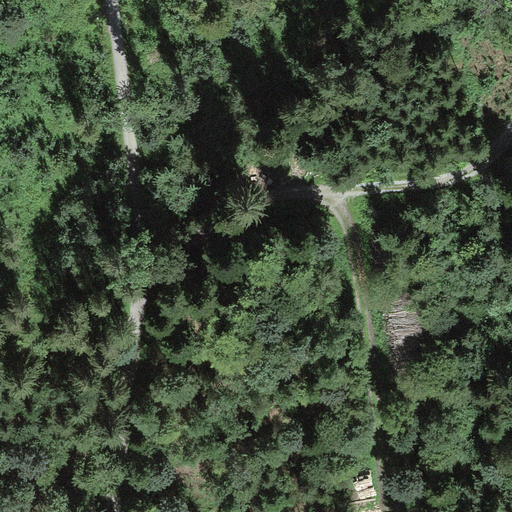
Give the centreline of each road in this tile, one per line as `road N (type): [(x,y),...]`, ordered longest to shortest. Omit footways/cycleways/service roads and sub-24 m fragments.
road 1 (track): [(116,0),(143,255),(113,511)]
road 2 (track): [(136,175),(195,173),(278,193),(407,185),(452,177),(511,125)]
road 3 (track): [(338,190),(392,511)]
